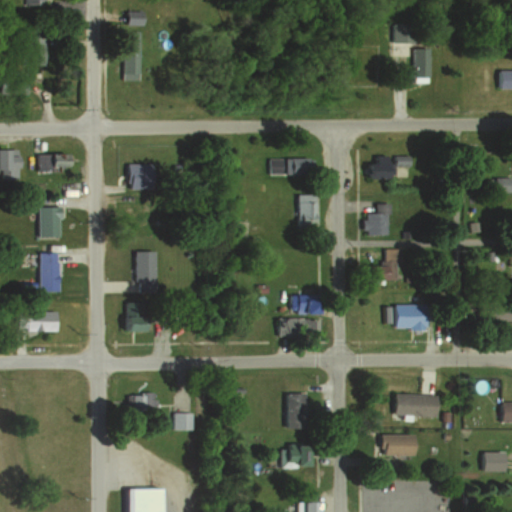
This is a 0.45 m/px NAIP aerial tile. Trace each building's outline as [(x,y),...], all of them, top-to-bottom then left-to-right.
[(121,24),(137,24),(137,11),(121,11),(121,24)] [(118,78),(135,78),(135,31),(118,31),(118,78)] [(39,36),(19,36),(19,64),(39,64),(39,36)] [(426,46),(407,46),(407,80),(426,80),(426,46)] [(511,86),(511,68),(491,68),(491,87),(511,86)] [(0,94),(25,94),(25,75),(0,75),(0,94)] [(0,147),(0,165),(11,165),(11,147),(0,147)] [(47,164),(59,164),(59,151),(30,151),(30,169),(47,169),(47,164)] [(384,154),(360,154),(360,177),(384,177),(384,154)] [(265,156),(265,173),(309,173),(309,156),(265,156)] [(122,161),(122,186),(149,186),(149,162),(122,161)] [(505,190),(505,177),(488,177),(488,190),(505,190)] [(310,192),(290,192),(290,227),(310,227),(310,192)] [(148,224),(148,199),(118,199),(118,224),(148,224)] [(180,201),(179,210),(190,210),(190,202),(180,201)] [(384,233),(384,202),(371,202),(371,212),(359,212),(359,233),(384,233)] [(32,205),(32,236),(54,236),(54,205),(32,205)] [(395,281),(395,248),(379,248),(379,265),(360,265),(360,281),(395,281)] [(33,250),(33,287),(52,287),(51,250),(33,250)] [(128,250),(128,289),(148,289),(148,250),(128,250)] [(286,290),(286,311),(311,312),(311,291),(286,290)] [(119,298),(119,313),(116,313),(116,327),(136,326),(135,313),(143,313),(143,297),(119,298)] [(387,303),(387,327),(420,327),(420,303),(387,303)] [(11,308),(11,324),(22,324),(22,327),(49,327),(50,308),(11,308)] [(272,315),(272,337),(312,337),(312,314),(272,315)] [(148,391),(123,391),(123,414),(148,414),(148,391)] [(280,392),(280,428),(301,428),(301,392),(280,392)] [(387,414),(430,414),(430,393),(387,393),(387,414)] [(511,420),(511,400),(494,400),(494,421),(511,420)] [(186,428),(186,412),(168,412),(168,428),(186,428)] [(371,433),(371,455),(409,455),(409,433),(371,433)] [(300,466),(300,444),(274,444),(274,466),(300,466)] [(157,511),(121,511),(121,489),(157,489),(157,511)] [(310,511),(310,501),(288,501),(287,511),(310,511)]
